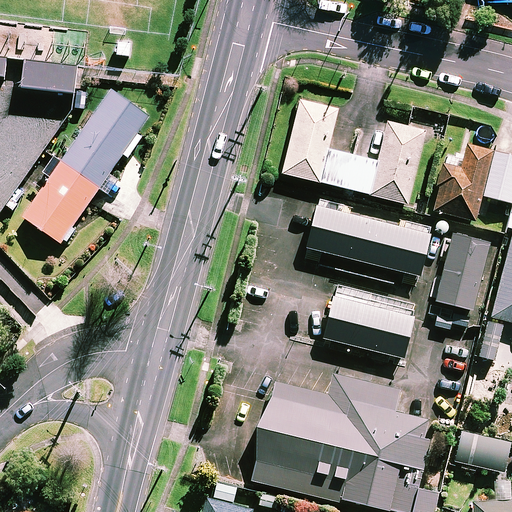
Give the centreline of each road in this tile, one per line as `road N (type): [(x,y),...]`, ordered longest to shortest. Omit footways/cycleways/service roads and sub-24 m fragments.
road 1 (secondary): [(245,18),(149,352)]
road 2 (residential): [(245,18),(511,73)]
road 3 (residential): [(3,414),(75,356),(149,352)]
road 4 (residential): [(133,442),(89,413),(3,414)]
